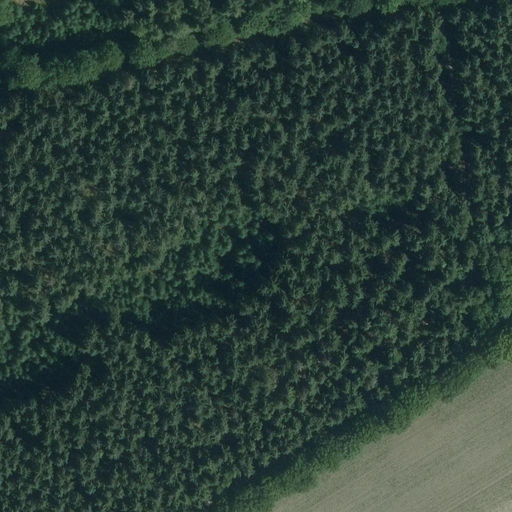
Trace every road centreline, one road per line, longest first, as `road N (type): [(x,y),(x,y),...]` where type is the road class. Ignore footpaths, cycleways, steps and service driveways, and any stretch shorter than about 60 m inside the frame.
road 1 (track): [(0,89),(409,0)]
road 2 (track): [(504,321),(194,511)]
road 3 (track): [(437,0),(478,253),(504,321)]
